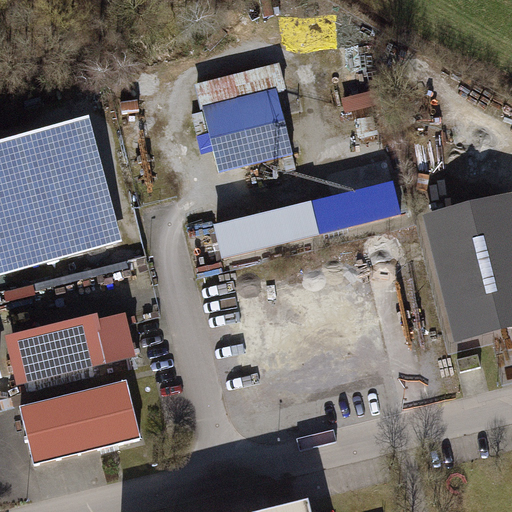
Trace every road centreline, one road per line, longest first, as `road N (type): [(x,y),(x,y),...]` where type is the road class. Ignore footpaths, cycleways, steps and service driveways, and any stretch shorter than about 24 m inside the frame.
road 1 (residential): [(511,411),(95,511)]
road 2 (track): [(511,135),(489,110),(454,100),(344,32),(309,0)]
